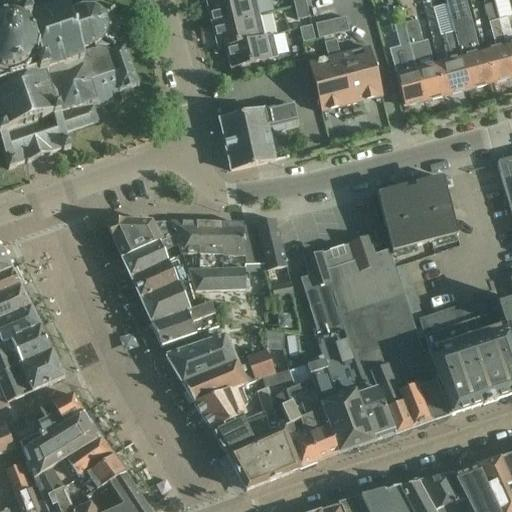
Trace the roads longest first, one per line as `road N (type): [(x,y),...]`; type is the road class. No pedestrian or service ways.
road 1 (unclassified): [(187,164),(229,197),(314,185),(511,136)]
road 2 (residential): [(247,511),(511,421)]
road 3 (residential): [(187,164),(198,126),(164,0)]
road 4 (unclassified): [(55,197),(166,156),(187,164)]
